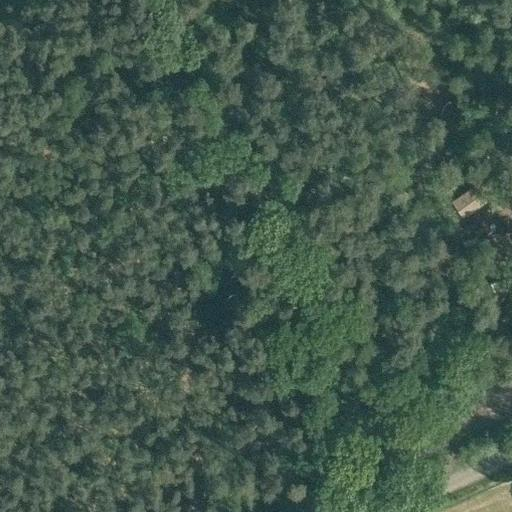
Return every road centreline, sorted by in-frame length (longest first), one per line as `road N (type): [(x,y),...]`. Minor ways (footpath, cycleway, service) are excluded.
road 1 (track): [(425,489),(196,0)]
road 2 (track): [(0,213),(40,231),(142,218),(232,180),(294,208)]
road 3 (unclassified): [(396,511),(511,458)]
